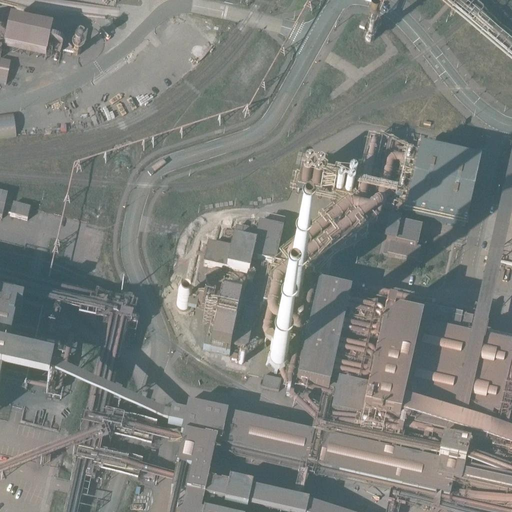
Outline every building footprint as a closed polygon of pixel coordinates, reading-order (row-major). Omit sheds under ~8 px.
[(100,16),(100,6),(73,7),(74,17),(80,17),(79,13),(86,13),(86,15),(97,15),(97,16),(100,16)] [(48,31),(7,22),(1,51),(41,60),(48,31)] [(83,29),(71,26),(67,44),(79,46),(80,40),(85,41),(87,31),(82,30),(83,29)] [(137,72),(152,61),(146,51),(130,61),(137,72)] [(13,114),(0,115),(0,140),(17,138),(13,114)] [(417,156),(404,217),(431,223),(462,230),(476,169),(417,156)] [(511,177),(507,177),(503,192),(509,193),(511,178),(511,177)] [(10,216),(10,222),(22,223),(29,224),(29,221),(31,208),(30,208),(12,205),(12,208),(10,216)] [(192,225),(180,238),(189,246),(214,220),(205,212),(205,211),(205,212),(192,225)] [(70,241),(80,243),(83,225),(73,223),(70,241)] [(427,234),(389,225),(382,256),(420,265),(427,234)] [(281,233),(258,228),(256,234),(235,230),(230,252),(207,247),(203,267),(247,277),(246,282),(252,284),(253,278),(263,280),(267,265),(274,267),(281,233)] [(349,296),(317,288),(303,349),(297,348),(294,349),(292,358),(294,361),(301,362),(298,372),(290,370),(287,381),(328,390),(347,306),(363,310),(366,300),(349,296)] [(240,307),(220,303),(213,333),(206,331),(202,351),(229,357),(237,320),(240,321),(241,316),(238,316),(240,307)] [(60,314),(60,313),(57,312),(53,307),(50,309),(49,309),(47,311),(45,312),(51,318),(47,321),(47,322),(56,333),(64,335),(71,332),(60,314)] [(15,315),(0,311),(0,383),(13,323),(19,324),(20,317),(15,316),(15,315)] [(471,326),(421,315),(419,324),(411,322),(410,327),(468,339),(471,326)] [(390,320),(384,319),(367,393),(337,387),(330,417),(484,451),(485,445),(491,447),(511,353),(388,326),(390,320)] [(273,356),(273,367),(283,367),(282,356),(273,356)] [(106,373),(97,371),(95,379),(104,381),(106,373)] [(280,381),(263,377),(260,389),(278,392),(280,381)] [(226,420),(219,450),(427,496),(448,501),(448,500),(451,486),(476,491),(475,496),(474,499),(473,504),(502,510),(502,509),(503,509),(508,510),(509,507),(511,507),(511,509),(511,511),(511,477),(479,470),(478,469),(471,468),(468,467),(464,466),(462,466),(457,465),(454,464),(443,462),(441,461),(439,461),(436,460),(417,456),(415,455),(393,450),(392,450),(378,447),(377,447),(362,443),(361,443),(352,441),(351,446),(347,445),(345,445),(315,438),(313,438),(283,431),(282,431),(252,424),(250,424),(241,422),(238,421),(226,418),(226,420)] [(183,499),(181,507),(182,507),(189,508),(191,502),(191,501),(183,499)]
